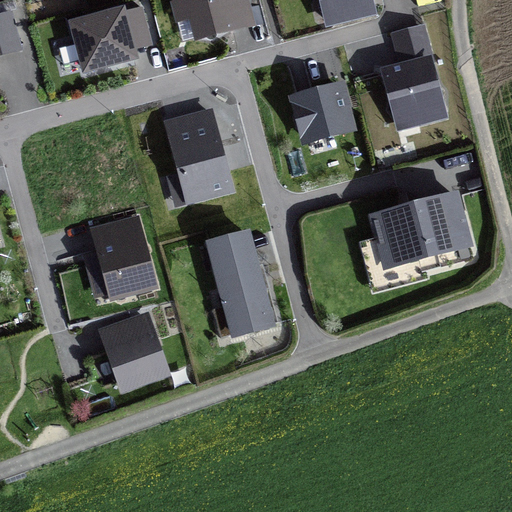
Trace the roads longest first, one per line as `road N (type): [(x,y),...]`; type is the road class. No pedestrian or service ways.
road 1 (residential): [(0,471),(315,357)]
road 2 (residential): [(235,65),(315,357)]
road 3 (residential): [(465,0),(470,74),(511,247)]
road 4 (residential): [(235,65),(0,129)]
road 5 (residential): [(315,357),(511,287)]
